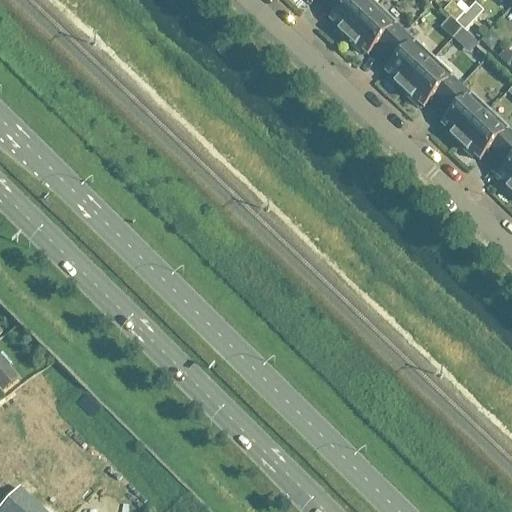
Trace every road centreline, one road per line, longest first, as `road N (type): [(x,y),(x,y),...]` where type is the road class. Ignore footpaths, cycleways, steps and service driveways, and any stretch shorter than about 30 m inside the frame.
road 1 (primary): [(399,511),(0,117)]
road 2 (primary): [(0,190),(324,511)]
road 3 (residential): [(511,248),(250,0)]
